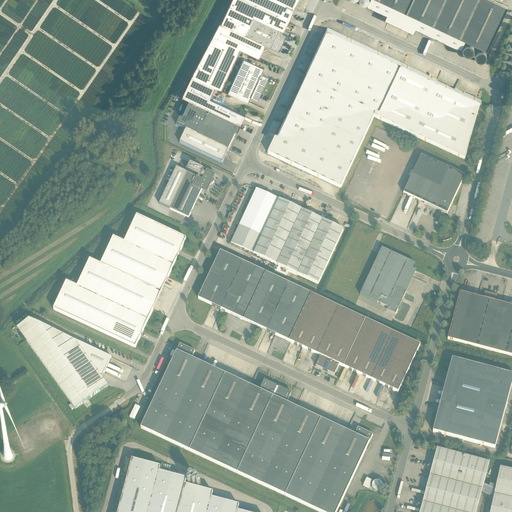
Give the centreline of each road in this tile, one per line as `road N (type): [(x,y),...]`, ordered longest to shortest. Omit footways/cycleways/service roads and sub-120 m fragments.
road 1 (unclassified): [(411,428),(173,317)]
road 2 (unclassified): [(173,317),(136,389),(69,442),(76,511)]
road 3 (unclassified): [(246,162),(446,255)]
road 4 (unclassified): [(319,7),(500,89)]
road 5 (unknown): [(217,223),(158,212),(163,184),(181,161),(236,183)]
road 6 (unclassified): [(319,7),(246,162)]
road 7 (unclassified): [(246,162),(173,317)]
road 8 (unclassified): [(454,268),(411,428)]
road 9 (unclassified): [(459,248),(500,89)]
